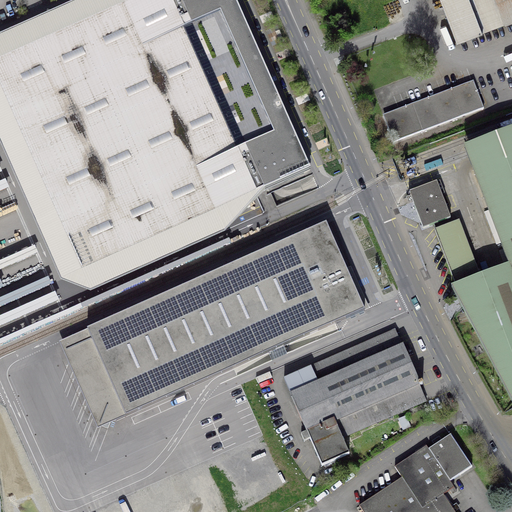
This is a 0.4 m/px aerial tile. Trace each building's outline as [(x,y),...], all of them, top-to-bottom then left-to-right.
[(78,0),(0,35),(0,142),(60,280),(90,292),(224,233),(265,190),(309,170),(234,0),(78,0)] [(511,0),(443,0),(458,39),(511,18),(511,0)] [(484,111),(473,83),(413,107),(424,134),(484,111)] [(454,282),(450,283),(511,400),(511,124),(463,143),(508,261),(479,272),(454,282)] [(411,194),(424,228),(452,218),(438,183),(411,194)] [(459,218),(434,228),(454,282),(479,272),(459,218)] [(325,224),(87,329),(126,418),(365,312),(325,224)] [(126,418),(87,329),(59,342),(98,429),(126,418)] [(341,439),(427,403),(397,332),(311,368),(319,388),(294,398),(323,467),(349,456),(341,439)] [(362,511),(454,511),(443,494),(475,472),(450,433),(396,469),(402,480),(360,508),(362,511)]
